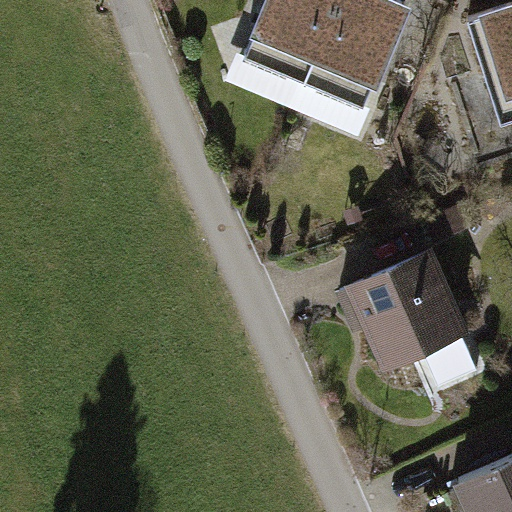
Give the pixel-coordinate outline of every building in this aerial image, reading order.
[(340,0),(257,0),(234,56),(305,86),(340,0)] [(419,4),(408,0),(340,0),(305,86),(374,114),(419,4)] [(511,115),(511,0),(497,0),(464,10),(496,120),(511,115)] [(423,239),(335,276),(375,370),(463,334),(423,239)] [(511,511),(511,447),(447,477),(462,511),(511,511)]
